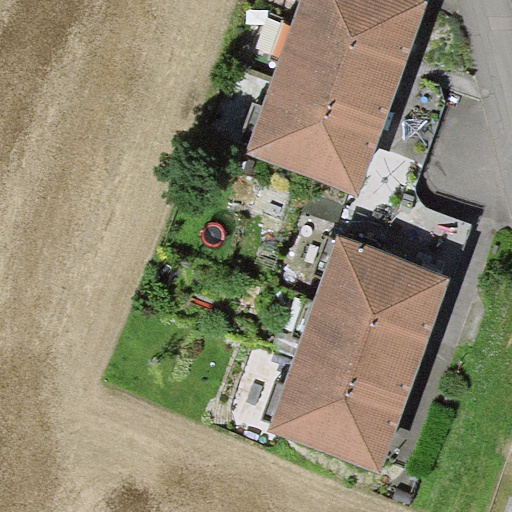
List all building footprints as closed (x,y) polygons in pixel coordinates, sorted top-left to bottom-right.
[(303,0),(294,24),(406,65),(430,1),(428,0),(303,0)] [(270,88),(382,129),(406,65),(294,24),(270,88)] [(382,129),(270,88),(245,154),(357,195),(382,129)] [(315,301),(427,342),(451,277),(339,236),(315,301)] [(291,364),(403,406),(427,342),(315,301),(291,364)] [(403,406),(291,364),(267,431),(378,472),(403,406)]
